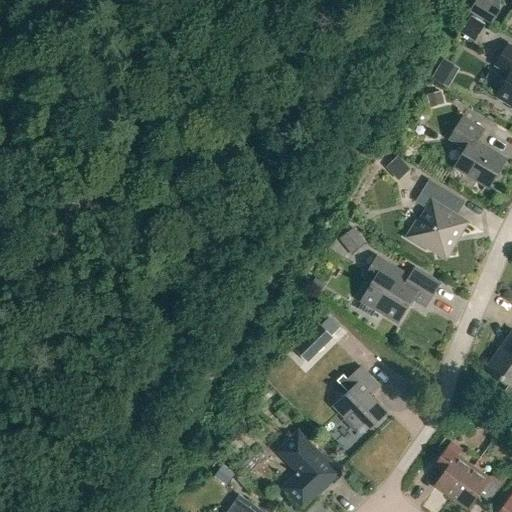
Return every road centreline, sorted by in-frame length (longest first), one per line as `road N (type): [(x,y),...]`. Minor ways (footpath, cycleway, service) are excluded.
road 1 (track): [(127,511),(427,0)]
road 2 (track): [(0,65),(55,134),(108,240),(165,448)]
road 3 (residential): [(511,228),(455,333),(430,414),(375,495)]
